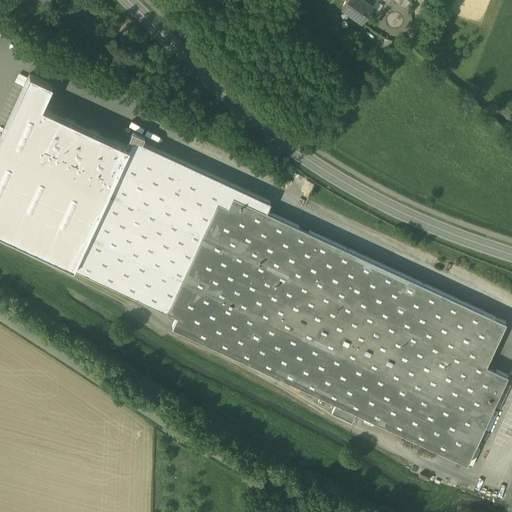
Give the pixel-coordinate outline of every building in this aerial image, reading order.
[(346,0),(341,7),(362,21),(373,6),(372,5),(376,0),(346,0)] [(126,146),(42,107),(52,85),(29,74),(0,137),(0,233),(74,267),(133,138),(142,142),(145,137),(133,131),(126,146)] [(142,142),(133,138),(74,267),(166,310),(217,201),(228,206),(233,195),(266,211),(270,202),(142,142)] [(266,211),(233,195),(228,206),(217,201),(166,310),(177,315),(172,326),(337,402),(357,412),(467,463),(508,375),(486,365),(506,322),(266,211)] [(335,403),(321,396),(318,402),(332,408),(335,403)] [(357,412),(337,402),(332,413),(352,422),(357,412)]
